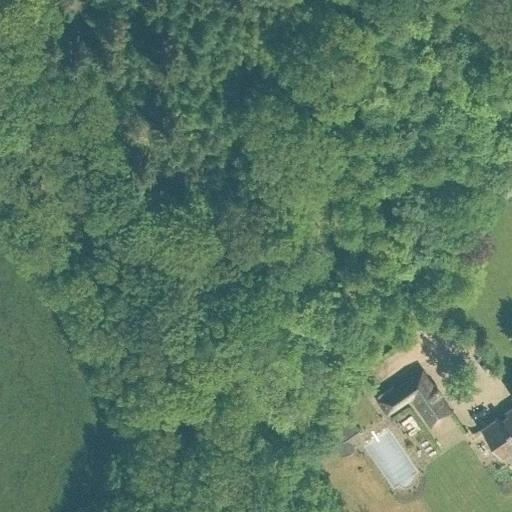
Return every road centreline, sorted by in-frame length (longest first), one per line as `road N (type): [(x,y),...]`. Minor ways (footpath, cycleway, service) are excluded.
road 1 (track): [(0,77),(179,393),(181,424),(149,511)]
road 2 (track): [(449,345),(394,304),(375,274),(348,163),(319,96),(332,0)]
